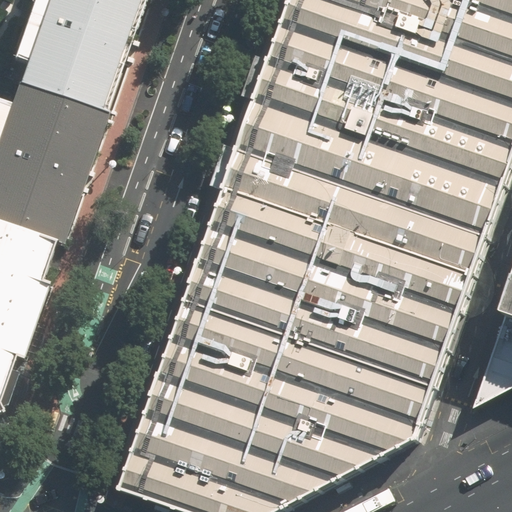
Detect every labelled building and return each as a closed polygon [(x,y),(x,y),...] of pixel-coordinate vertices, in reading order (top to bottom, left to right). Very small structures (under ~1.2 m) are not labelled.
[(30,65),(21,89),(109,119),(150,0),(38,0),(17,60),(30,65)] [(511,0),(296,0),(125,492),(183,511),(282,511),(414,434),(511,161),(511,0)] [(0,223),(63,245),(65,246),(109,119),(21,89),(15,106),(0,100),(0,223)] [(0,416),(5,414),(59,257),(63,245),(0,223),(0,416)] [(511,307),(509,317),(477,410),(511,391),(511,307)]
